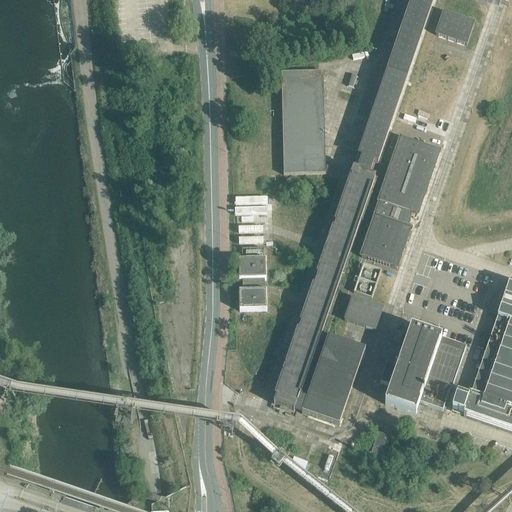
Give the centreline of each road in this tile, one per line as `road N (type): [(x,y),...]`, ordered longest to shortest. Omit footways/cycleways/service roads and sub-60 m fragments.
road 1 (tertiary): [(214,511),(203,403),(212,317),(201,0)]
road 2 (unknown): [(261,408),(404,0)]
road 3 (unknown): [(398,299),(482,334),(493,301)]
